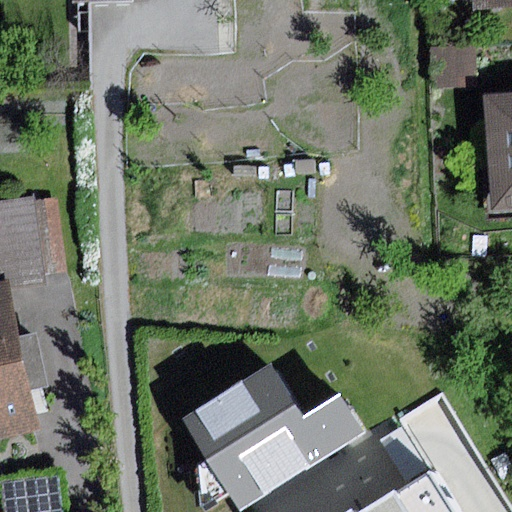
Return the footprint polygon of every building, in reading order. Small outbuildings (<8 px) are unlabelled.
[(511,0),(470,0),(472,11),(511,8),(511,0)] [(477,47),(430,50),(433,91),(479,88),(477,47)] [(511,95),(485,97),(493,210),(511,209),(511,95)] [(34,198),(0,202),(0,283),(45,278),(34,198)] [(0,443),(41,436),(32,391),(50,388),(40,333),(22,336),(13,284),(0,286),(0,443)] [(306,418),(272,366),(186,423),(245,511),(367,431),(342,394),(306,418)] [(67,511),(64,474),(2,480),(5,511),(67,511)] [(458,511),(435,474),(373,511),(458,511)]
